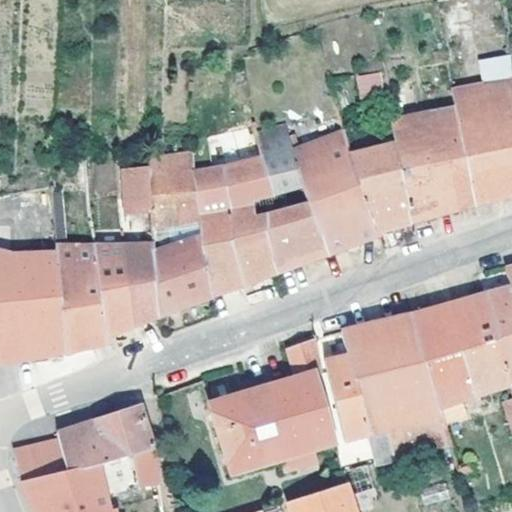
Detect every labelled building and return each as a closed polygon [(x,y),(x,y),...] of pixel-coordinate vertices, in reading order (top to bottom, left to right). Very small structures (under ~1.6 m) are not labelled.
[(511,0),(498,0),(502,20),(511,17),(511,0)] [(467,205),(449,109),(427,112),(416,115),(405,48),(374,54),(377,70),(385,117),(389,141),(403,221),(433,214),(467,205)] [(443,77),(438,48),(425,50),(427,62),(413,65),(416,82),(443,77)] [(477,71),(507,66),(506,54),(475,59),(477,71)] [(337,119),(324,78),(322,72),(314,74),(310,63),(297,67),(313,126),(318,125),(337,119)] [(385,117),(377,70),(352,75),(351,72),(324,78),(337,119),(339,128),(374,120),(385,117)] [(482,82),(445,88),(449,109),(467,205),(511,193),(511,124),(511,117),(510,104),(508,82),(486,85),(482,82)] [(449,109),(445,88),(423,92),(427,112),(449,109)] [(164,109),(184,106),(183,94),(163,97),(164,109)] [(303,116),(280,123),(284,136),(307,129),(303,116)] [(385,117),(374,120),(379,143),(389,141),(385,117)] [(264,199),(259,160),(249,119),(200,130),(209,168),(191,170),(206,297),(238,285),(270,273),(260,219),(250,223),(245,206),(264,199)] [(339,128),(337,119),(318,125),(323,141),(342,135),(339,128)] [(300,188),(289,153),(284,136),(280,123),(260,129),(267,157),(259,160),(264,199),(292,190),(300,188)] [(372,229),(347,152),(342,135),(323,141),(289,153),(300,188),(305,204),(321,255),(345,245),(374,234),(372,229)] [(389,141),(379,143),(347,152),(372,229),(386,226),(403,221),(389,141)] [(115,196),(112,168),(111,158),(87,161),(90,198),(115,196)] [(188,237),(149,244),(152,317),(176,308),(206,297),(191,170),(159,174),(157,162),(145,164),(145,166),(148,236),(165,235),(164,223),(187,221),(188,237)] [(152,317),(149,244),(148,236),(145,166),(117,167),(122,227),(132,227),(133,244),(119,245),(127,327),(141,322),(152,317)] [(300,188),(292,190),(297,206),(305,204),(300,188)] [(305,204),(297,206),(260,219),(270,273),(321,255),(305,204)] [(127,327),(119,245),(117,227),(103,228),(104,244),(90,246),(101,336),(114,331),(127,327)] [(90,246),(53,249),(53,253),(58,352),(101,341),(101,336),(90,246)] [(0,361),(58,352),(53,253),(11,255),(0,252),(0,361)] [(511,266),(498,270),(504,287),(511,314),(511,266)] [(511,314),(504,287),(489,292),(478,295),(502,385),(511,381),(511,314)] [(502,385),(478,295),(439,306),(405,315),(430,405),(502,385)] [(430,405),(405,315),(368,325),(335,333),(341,355),(319,361),(335,441),(355,434),(361,461),(440,443),(440,441),(430,405)] [(316,373),(309,340),(281,351),(288,380),(204,401),(203,402),(220,475),(269,461),(273,473),(287,469),(286,466),(303,462),(301,452),(327,445),(310,376),(316,373)] [(511,431),(511,418),(507,399),(505,393),(493,396),(502,424),(504,430),(505,434),(511,431)] [(89,421),(49,433),(62,476),(147,449),(134,407),(89,421)] [(483,437),(504,430),(502,424),(481,431),(483,437)] [(118,496),(153,485),(147,449),(62,476),(49,433),(24,441),(32,466),(21,469),(24,480),(15,483),(28,511),(108,511),(107,511),(103,511),(100,501),(111,498),(113,504),(120,502),(118,496)] [(440,443),(449,476),(476,469),(468,441),(466,434),(440,441),(440,443)] [(364,489),(356,462),(333,469),(337,482),(346,509),(360,505),(356,492),(364,489)] [(347,511),(346,509),(337,482),(296,496),(281,501),(284,511),(347,511)]
